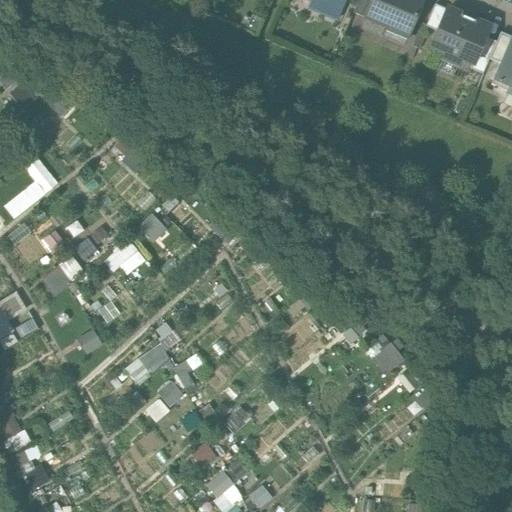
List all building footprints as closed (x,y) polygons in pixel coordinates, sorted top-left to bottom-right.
[(346,0),(323,0),(318,11),(338,20),(346,0)] [(359,0),(354,14),(365,18),(372,0),(359,0)] [(372,0),(365,18),(387,28),(384,35),(404,44),(421,4),(419,0),(372,0)] [(435,5),(426,27),(437,32),(447,10),(435,5)] [(489,28),(447,10),(437,32),(431,47),(446,53),(443,59),(458,65),(460,60),(472,65),(473,65),(485,38),(489,28)] [(496,43),(489,60),(500,65),(511,38),(501,33),(496,43)] [(511,37),(511,38),(500,65),(491,86),(511,94),(511,37)] [(496,43),(485,38),(473,65),(472,65),(470,70),(482,75),(489,60),(496,43)] [(135,224),(145,242),(163,232),(152,214),(135,224)] [(93,232),(70,247),(78,258),(101,243),(93,232)] [(109,272),(135,251),(125,239),(100,261),(109,272)] [(39,278),(52,297),(82,278),(69,258),(39,278)] [(21,313),(12,298),(0,304),(0,320),(3,324),(21,313)] [(135,384),(168,356),(156,342),(123,370),(135,384)] [(153,422),(181,394),(169,382),(141,409),(153,422)] [(0,437),(8,453),(28,443),(10,408),(0,413),(0,437)] [(30,488),(47,484),(43,469),(26,473),(30,488)] [(203,485),(219,511),(239,500),(222,473),(203,485)] [(260,486),(247,496),(256,508),(269,498),(260,486)]
